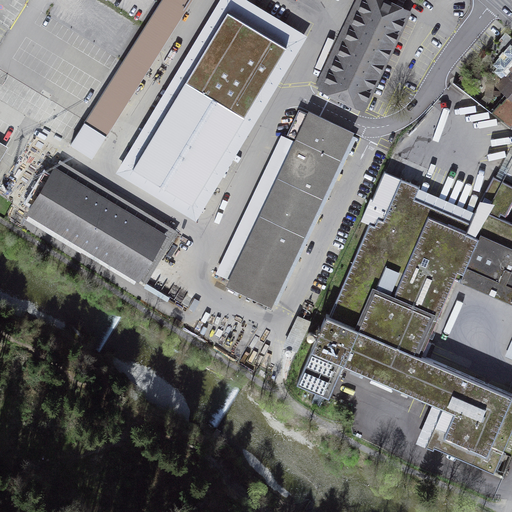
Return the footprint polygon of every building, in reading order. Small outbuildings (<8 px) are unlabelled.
[(165,0),(77,139),(96,151),(192,0),(165,0)] [(288,29),(242,0),(225,0),(123,162),(181,199),(288,29)] [(379,0),(364,0),(323,87),(362,106),(406,13),(379,0)] [(511,45),(510,44),(503,53),(505,55),(502,58),(500,56),(493,65),(496,68),(494,71),(504,79),(499,84),(511,95),(503,106),(511,113),(511,45)] [(310,114),(230,282),(270,301),(349,133),(310,114)] [(28,212),(137,278),(164,234),(55,168),(28,212)] [(511,221),(499,216),(500,213),(505,215),(511,202),(511,185),(493,176),(480,201),(481,202),(477,211),(475,210),(470,219),(461,215),(460,217),(415,198),(419,186),(384,170),(372,198),(370,197),(361,219),(369,223),(329,315),(326,313),(296,384),(329,398),(344,363),(443,406),(426,446),(433,449),(434,446),(494,472),(511,429),(511,393),(425,356),(431,342),(421,337),(448,274),(511,302),(511,221)] [(175,287),(170,294),(186,303),(190,296),(175,287)] [(295,310),(285,343),(298,347),(308,314),(295,310)]
